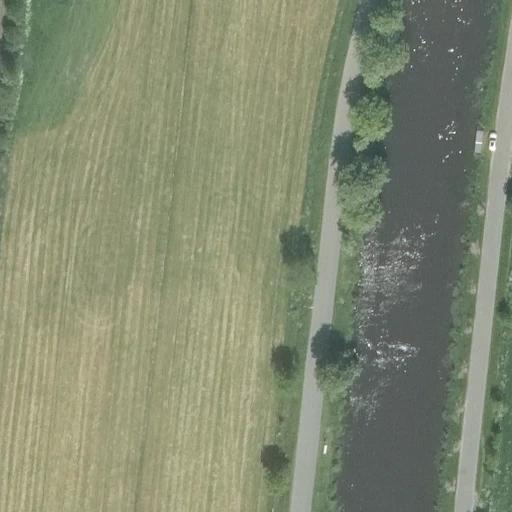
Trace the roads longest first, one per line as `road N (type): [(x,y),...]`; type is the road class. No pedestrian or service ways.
road 1 (tertiary): [(297,511),(339,127),(371,0)]
road 2 (unclassified): [(462,511),(511,67)]
